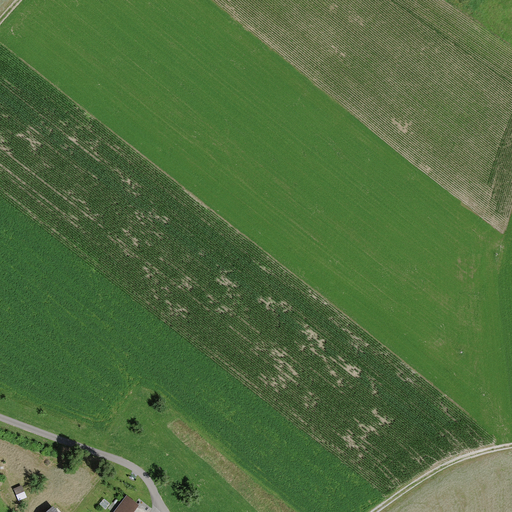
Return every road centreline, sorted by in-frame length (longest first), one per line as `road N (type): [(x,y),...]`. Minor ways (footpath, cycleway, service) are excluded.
road 1 (unclassified): [(0,418),(134,467),(167,511)]
road 2 (track): [(377,511),(450,467),(511,447)]
